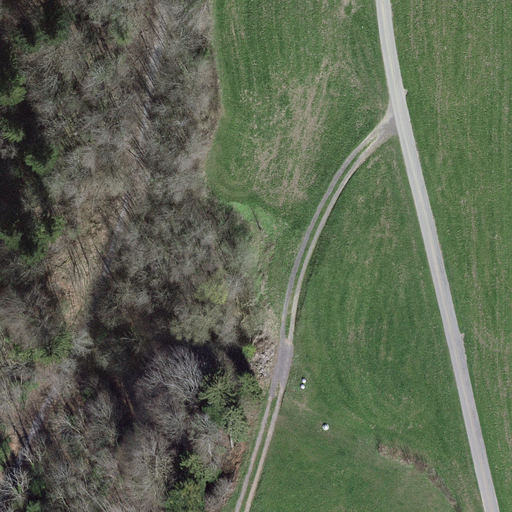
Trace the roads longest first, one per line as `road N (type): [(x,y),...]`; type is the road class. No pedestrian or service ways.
road 1 (track): [(8,511),(19,475),(80,366),(166,0)]
road 2 (track): [(382,0),(491,511)]
road 3 (track): [(245,511),(280,396),(290,313),(316,221),(363,148),(404,120)]
